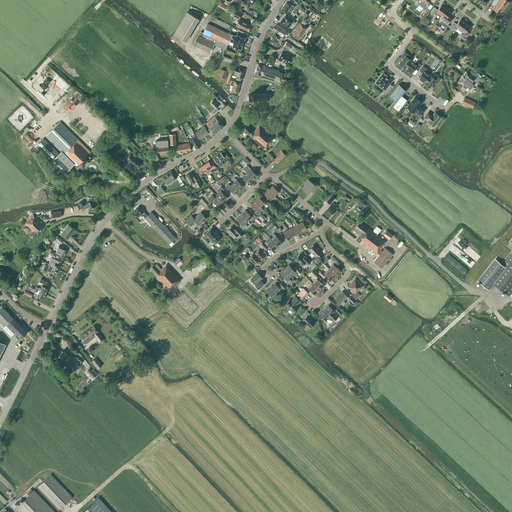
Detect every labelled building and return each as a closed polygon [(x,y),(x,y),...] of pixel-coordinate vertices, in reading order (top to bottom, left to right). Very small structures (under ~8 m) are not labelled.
[(422,7),(425,10),(430,4),(428,2),(429,0),(422,0),(419,5),(421,7),(422,7)] [(494,6),(493,8),(500,13),(508,3),(504,0),(498,0),(499,1),(495,7),(494,6)] [(292,4),(287,1),(281,10),(286,14),(288,11),(290,13),(294,7),(291,5),(292,4)] [(434,8),(430,13),(433,16),(434,14),(437,16),(438,14),(440,16),(446,8),(441,5),(437,10),(434,8)] [(318,12),(310,6),(308,9),(316,15),(318,12)] [(446,8),(440,16),(443,17),(441,19),(448,24),(452,18),(448,16),(451,12),(446,8)] [(244,14),(250,17),(253,12),(247,9),(244,14)] [(241,13),(234,10),(232,15),(239,19),(241,13)] [(174,34),(185,40),(198,19),(187,12),(174,34)] [(286,15),(280,22),(288,29),(292,23),(294,25),(295,22),(294,21),(295,19),(289,14),(287,16),(286,15)] [(244,20),(239,18),(235,26),(240,28),(240,27),(248,31),(251,25),(243,22),(244,20)] [(457,28),(460,30),(465,23),(461,19),(457,24),(453,22),(449,28),(453,30),(454,29),(456,30),(457,28)] [(296,30),(292,36),(296,39),(299,35),(301,37),(307,28),(304,26),(306,23),(302,21),(300,23),(296,30)] [(466,31),(470,26),(465,23),(460,30),(462,32),(459,35),(465,39),(469,34),(466,31)] [(233,43),(231,47),(234,48),(234,49),(240,51),(244,39),(238,37),(236,37),(235,38),(231,37),(232,35),(207,24),(203,33),(201,32),(193,45),(210,53),(214,44),(225,49),(224,50),(225,50),(227,45),(229,41),(233,43)] [(269,42),(276,47),(279,42),(280,43),(283,38),(282,38),(284,34),(288,36),(290,33),(286,31),(276,24),(272,31),(274,33),(269,42)] [(289,51),(293,46),(289,44),(287,42),(283,46),(289,51)] [(401,56),(403,58),(399,63),(405,68),(411,60),(407,57),(409,55),(404,51),(401,56)] [(282,61),(288,65),(293,57),(286,53),(285,54),(282,52),(277,60),(281,62),(282,61)] [(266,65),(268,59),(261,56),(259,62),(266,65)] [(411,61),(411,60),(405,68),(411,73),(415,68),(418,70),(422,65),(417,61),(415,64),(411,61)] [(279,72),(279,71),(264,66),(264,65),(257,63),(254,74),(260,76),(261,74),(275,79),(274,81),(280,83),(283,74),(279,72)] [(424,83),(430,75),(426,72),(428,70),(423,66),(419,71),(422,73),(418,78),(424,82),(424,83)] [(235,68),(233,74),(237,75),(236,78),(236,80),(240,81),(240,80),(241,80),(245,70),(239,68),(239,69),(235,68)] [(218,76),(225,79),(227,71),(221,69),(218,76)] [(466,71),(463,75),(465,77),(464,78),(471,83),(474,78),(471,76),(471,75),(466,71)] [(387,86),(391,81),(387,77),(388,77),(388,76),(383,73),(383,74),(382,74),(379,78),(376,83),(384,89),(383,92),(386,94),(390,89),(387,86)] [(436,76),(434,78),(430,75),(424,83),(430,87),(434,82),(437,84),(440,79),(436,76)] [(463,75),(458,81),(464,85),(467,87),(470,89),(473,85),(472,84),(471,83),(464,78),(465,77),(463,75)] [(237,94),(241,83),(234,81),(234,82),(231,81),(229,89),(232,90),(231,92),(237,94)] [(399,110),(407,99),(402,96),(405,91),(400,87),(392,97),(398,101),(394,106),(399,110)] [(63,96),(67,100),(73,93),(69,89),(63,96)] [(422,103),(415,97),(407,108),(414,113),(415,111),(421,115),(425,110),(421,107),(419,106),(422,103)] [(465,97),(462,103),(473,108),(476,102),(465,97)] [(218,106),(213,100),(210,103),(215,109),(218,106)] [(428,111),(423,118),(428,121),(427,122),(434,127),(441,117),(435,112),(433,115),(428,111)] [(223,127),(223,126),(215,116),(205,124),(209,128),(208,128),(214,136),(223,127)] [(200,117),(196,120),(200,126),(205,122),(200,117)] [(410,119),(407,123),(412,127),(415,123),(410,119)] [(78,165),(82,169),(95,157),(60,122),(46,136),(77,166),(78,165)] [(254,140),(253,140),(265,150),(268,146),(269,147),(274,142),(271,141),(274,138),(259,125),(254,132),(247,126),(243,130),(254,140)] [(201,127),(202,128),(195,133),(199,139),(208,133),(203,126),(201,127)] [(195,149),(201,146),(195,136),(194,134),(192,136),(193,137),(190,140),(193,144),(191,145),(193,150),(195,149)] [(35,147),(51,162),(59,154),(43,138),(35,147)] [(167,140),(155,141),(156,153),(168,152),(167,140)] [(189,143),(180,145),(181,152),(191,150),(189,143)] [(74,170),(71,167),(74,164),(62,151),(51,163),(63,175),(64,174),(66,176),(68,174),(69,175),(74,170)] [(220,152),(213,158),(217,163),(219,166),(220,166),(223,164),(223,163),(221,161),(224,159),(223,158),(224,158),(220,152)] [(122,160),(117,156),(113,161),(118,165),(122,160)] [(134,174),(141,165),(129,156),(122,164),(134,174)] [(99,166),(102,163),(95,157),(93,159),(96,161),(95,162),(99,166)] [(212,166),(208,161),(203,165),(210,174),(212,172),(210,170),(209,170),(208,169),(212,166)] [(207,175),(210,174),(203,165),(199,168),(202,173),(205,171),(206,172),(206,173),(207,175)] [(246,165),(242,169),(246,173),(247,173),(253,179),(257,175),(246,165)] [(171,171),(162,177),(167,184),(176,178),(174,176),(171,171)] [(202,184),(197,176),(194,178),(191,172),(185,176),(190,184),(194,182),(197,187),(202,184)] [(249,183),(253,179),(247,173),(246,173),(244,175),(242,173),(240,175),(242,177),(249,183)] [(233,180),(235,182),(233,184),(239,190),(243,186),(237,180),(234,178),(233,180)] [(315,184),(315,185),(308,179),(306,182),(306,183),(302,189),(308,193),(311,190),(313,192),(318,186),(315,184)] [(235,195),(239,190),(233,184),(230,186),(228,184),(226,186),(229,188),(235,195)] [(279,192),(273,186),(268,190),(275,196),(279,192)] [(156,191),(160,195),(164,191),(161,187),(156,191)] [(220,191),(216,195),(223,202),(227,198),(223,193),(225,191),(220,187),(218,189),(220,191)] [(264,194),(270,200),(275,196),(268,190),(264,194)] [(219,206),(223,202),(216,195),(214,197),(212,195),(208,199),(212,203),(214,201),(219,206)] [(326,202),(330,205),(334,199),(331,196),(326,202)] [(265,203),(258,197),(254,201),(260,207),(265,203)] [(90,210),(95,207),(91,200),(86,203),(87,203),(85,204),(83,200),(78,203),(83,210),(82,210),(89,207),(90,210)] [(254,201),(250,205),(256,211),(254,212),(257,215),(262,209),(260,207),(254,201)] [(336,210),(337,208),(336,206),(338,205),(335,203),(334,205),(332,203),(331,205),(326,210),(332,214),(333,212),(335,214),(337,211),(336,210)] [(358,203),(352,210),(358,215),(359,214),(361,216),(365,212),(362,210),(363,208),(358,203)] [(145,218),(169,244),(175,238),(151,212),(147,216),(144,212),(139,206),(131,214),(136,219),(142,214),(145,218)] [(245,210),(241,214),(248,222),(250,219),(253,221),(256,217),(252,213),(250,215),(245,210)] [(194,219),(191,216),(185,221),(191,227),(196,222),(199,226),(204,221),(206,219),(204,216),(201,213),(198,215),(194,219)] [(35,217),(33,215),(33,216),(32,214),(29,217),(30,218),(25,223),(33,231),(29,236),(32,239),(37,234),(38,234),(44,226),(35,217)] [(245,224),(248,222),(241,214),(236,219),(241,224),(239,226),(243,230),(247,226),(245,224)] [(302,222),(298,224),(302,232),(307,229),(302,222)] [(269,226),(265,230),(268,233),(272,229),(275,226),(272,223),(269,226)] [(358,223),(355,227),(362,232),(356,240),(359,243),(361,241),(377,254),(377,253),(379,255),(373,262),(381,268),(393,254),(385,248),(382,251),(380,250),(383,246),(382,246),(385,242),(366,227),(365,228),(358,223)] [(302,232),(298,224),(293,227),(297,235),(302,232)] [(61,234),(68,239),(75,230),(68,225),(61,234)] [(240,237),(243,234),(237,227),(235,229),(232,226),(226,231),(234,238),(237,235),(240,237)] [(218,233),(212,227),(204,235),(211,241),(211,240),(215,244),(222,237),(218,233)] [(293,227),(288,230),(293,238),(297,235),(293,227)] [(390,238),(393,233),(386,229),(383,234),(390,238)] [(288,240),(293,238),(288,230),(283,232),(288,240)] [(272,235),(273,237),(271,239),(278,247),(282,243),(273,233),(272,235)] [(389,240),(394,244),(397,239),(392,235),(389,240)] [(274,251),(278,247),(271,239),(269,237),(267,240),(265,242),(264,243),(268,247),(269,246),(274,251)] [(489,290),(494,284),(509,296),(511,292),(511,239),(509,243),(511,245),(511,253),(503,265),(495,259),(478,280),(489,290)] [(260,244),(265,250),(268,247),(264,243),(263,242),(260,244)] [(254,253),(261,260),(265,255),(261,250),(263,248),(258,243),(256,245),(259,249),(254,253)] [(63,247),(59,245),(55,253),(59,255),(63,257),(67,251),(62,248),(63,247)] [(309,250),(307,251),(309,250),(315,257),(312,260),(316,264),(323,257),(319,254),(321,252),(314,245),(309,250)] [(250,259),(255,264),(259,259),(253,253),(248,257),(245,254),(243,256),(247,261),(250,259)] [(450,253),(445,258),(465,275),(469,270),(450,253)] [(307,257),(304,259),(300,254),(295,258),(302,265),(304,263),(307,265),(311,261),(307,257)] [(48,265),(50,266),(49,266),(57,270),(59,265),(58,265),(59,262),(51,258),(48,265)] [(178,284),(177,283),(181,280),(166,264),(161,269),(156,264),(155,266),(153,265),(150,268),(157,276),(156,277),(169,292),(178,284)] [(340,271),(333,264),(329,269),(336,276),(340,271)] [(55,275),(57,270),(49,266),(45,265),(43,270),(47,272),(48,271),(50,272),(55,275)] [(297,274),(288,265),(284,269),(291,276),(294,274),(295,276),(297,274)] [(289,278),(291,276),(284,269),(280,273),(285,278),(282,280),(287,285),(291,281),(289,278)] [(332,280),(336,276),(329,269),(325,273),(332,280)] [(264,284),(260,280),(262,278),(257,273),(251,279),(256,284),(255,285),(259,289),(264,284)] [(324,286),(317,279),(312,283),(319,290),(324,286)] [(356,292),(362,287),(358,282),(355,279),(352,282),(348,287),(353,292),(351,295),(356,300),(360,295),(356,292)] [(281,287),(283,289),(286,286),(282,282),(277,286),(275,284),(267,292),(271,297),(281,287)] [(315,295),(319,290),(312,283),(308,288),(315,295)] [(37,287),(36,287),(35,288),(35,289),(45,294),(48,288),(42,286),(40,289),(37,287)] [(43,299),(45,294),(35,289),(34,291),(35,291),(35,292),(38,294),(37,296),(43,299)] [(344,302),(343,301),(347,296),(342,291),(334,299),(339,304),(340,304),(341,304),(341,305),(342,305),(343,305),(344,305),(344,304),(345,304),(345,303),(344,302)] [(284,304),(293,313),(298,307),(296,305),(300,301),(295,296),(291,300),(290,299),(284,304)] [(325,309),(320,314),(326,320),(329,318),(333,322),(338,317),(334,313),(335,312),(328,305),(325,308),(325,309)] [(2,306),(0,307),(0,322),(4,326),(6,324),(14,333),(15,332),(16,333),(14,335),(19,340),(27,332),(2,306)] [(315,323),(308,315),(309,314),(307,311),(301,316),(304,319),(302,321),(310,328),(315,323)] [(94,335),(100,343),(104,340),(94,326),(80,336),(85,342),(94,335)] [(56,358),(74,372),(82,362),(76,357),(74,360),(62,351),(56,358)] [(102,365),(96,357),(91,361),(97,369),(102,365)] [(94,379),(97,376),(89,368),(86,371),(94,379)] [(51,474),(37,487),(59,510),(72,497),(51,474)] [(25,499),(15,508),(19,511),(54,511),(34,490),(33,491),(30,488),(23,496),(25,499)] [(82,511),(110,511),(98,498),(82,511)]
